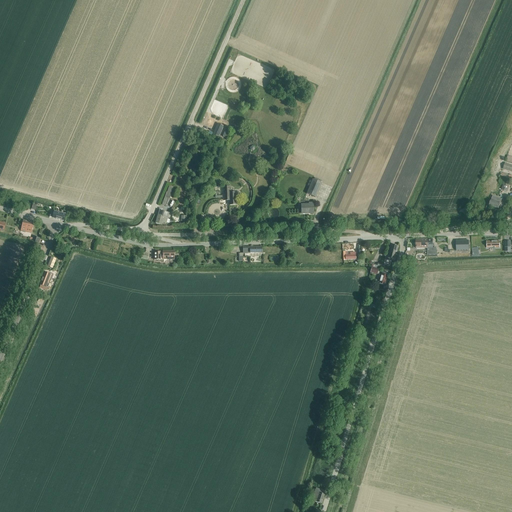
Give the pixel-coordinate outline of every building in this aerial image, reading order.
[(218,124),(213,135),(218,137),(223,126),(218,124)] [(511,165),(505,163),(503,169),(511,172),(511,165)] [(313,180),(307,194),(315,198),(322,183),(313,180)] [(166,206),(169,199),(172,200),(174,193),(172,192),(174,187),(169,186),(167,192),(165,197),(164,197),(162,205),(166,206)] [(231,187),(222,187),(223,201),(228,201),(228,206),(230,206),(238,205),(237,201),(238,201),(237,193),(231,193),(231,187)] [(489,205),(490,206),(498,209),(502,200),(497,198),(492,196),(489,205)] [(301,205),(302,214),(313,214),(313,204),(309,204),(309,205),(301,205)] [(51,213),(50,218),(53,218),(63,221),(65,214),(54,212),(52,211),(51,213)] [(156,224),(161,225),(162,223),(166,224),(169,214),(160,211),(156,224)] [(23,221),(21,229),(21,231),(31,233),(34,222),(28,220),(28,222),(23,221)] [(424,239),(416,240),(416,248),(425,248),(428,248),(428,239),(424,239)] [(433,239),(428,239),(428,248),(428,250),(428,251),(428,255),(437,255),(437,251),(437,248),(433,248),(433,246),(434,246),(434,244),(433,244),(433,239)] [(456,251),(459,251),(469,251),(469,241),(456,241),(456,251)] [(391,245),(387,260),(391,261),(392,259),(395,260),(398,247),(391,245)] [(155,260),(164,260),(174,260),(174,251),(164,252),(162,252),(155,252),(155,260)] [(343,252),(343,254),(344,260),(345,260),(346,260),(356,260),(358,260),(358,253),(356,253),(355,253),(354,253),(352,253),(351,254),(350,254),(350,255),(347,255),(347,252),(343,252)] [(51,258),(48,267),(52,269),(56,260),(51,258)] [(382,274),(379,284),(384,286),(387,275),(388,273),(387,273),(382,271),(382,274)] [(40,285),(48,288),(49,285),(49,284),(48,284),(50,279),(51,280),(53,274),(50,273),(50,274),(44,272),(40,285)] [(312,501),(322,504),(324,495),(325,491),(316,488),(312,501)]
